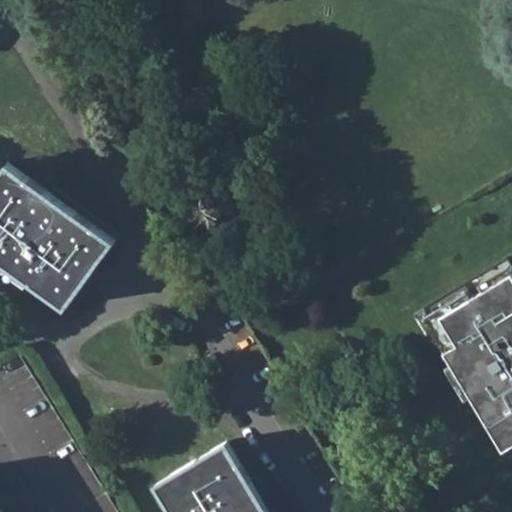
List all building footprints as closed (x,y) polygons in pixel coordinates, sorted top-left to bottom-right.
[(83,49),(100,78),(121,66),(104,37),(83,49)] [(0,174),(0,258),(66,307),(86,281),(69,268),(77,257),(94,269),(116,240),(9,162),(0,174)] [(69,268),(86,281),(94,269),(77,257),(69,268)] [(467,289),(424,315),(504,448),(511,443),(511,271),(471,296),(467,289)] [(292,401),(343,485),(359,476),(307,392),(292,401)] [(172,511),(269,511),(227,441),(156,483),(172,511)]
